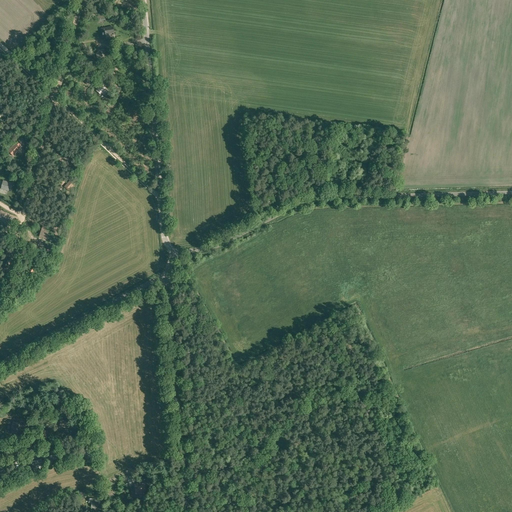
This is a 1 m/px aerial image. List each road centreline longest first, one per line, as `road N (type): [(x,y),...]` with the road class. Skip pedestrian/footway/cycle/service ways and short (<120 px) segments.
road 1 (unclassified): [(173,251),(223,245),(330,196),(511,192)]
road 2 (unclassified): [(173,251),(164,236),(144,0)]
road 3 (unclassified): [(186,511),(167,273)]
road 4 (track): [(0,42),(160,191)]
road 5 (track): [(55,98),(0,294)]
road 6 (track): [(397,194),(439,0)]
road 7 (unclassified): [(0,363),(167,273)]
